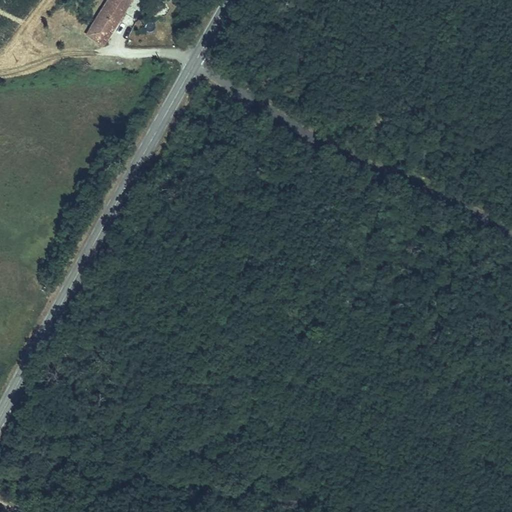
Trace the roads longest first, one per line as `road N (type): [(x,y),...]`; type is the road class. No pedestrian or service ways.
road 1 (secondary): [(0,418),(191,63)]
road 2 (unclassified): [(511,237),(191,63)]
road 3 (track): [(0,71),(88,51),(191,63)]
road 4 (unknown): [(0,496),(34,494),(106,417),(147,406)]
